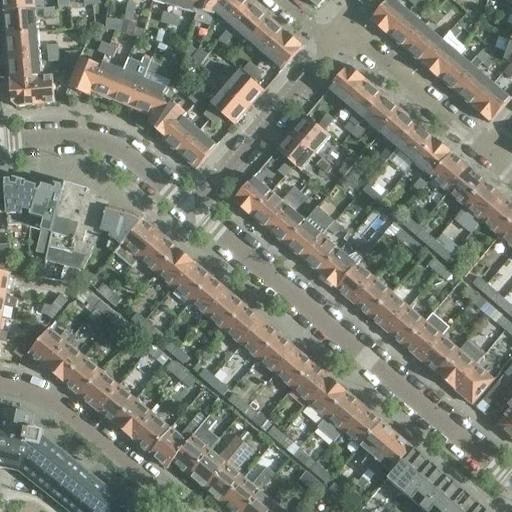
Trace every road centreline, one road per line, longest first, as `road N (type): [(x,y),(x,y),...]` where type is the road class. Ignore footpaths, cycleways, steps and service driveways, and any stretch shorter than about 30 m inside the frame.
road 1 (residential): [(511,477),(192,207)]
road 2 (residential): [(187,511),(55,403),(0,384)]
road 3 (residential): [(192,207),(338,31)]
road 4 (residential): [(192,207),(111,141),(0,142)]
road 5 (residential): [(489,157),(338,31)]
